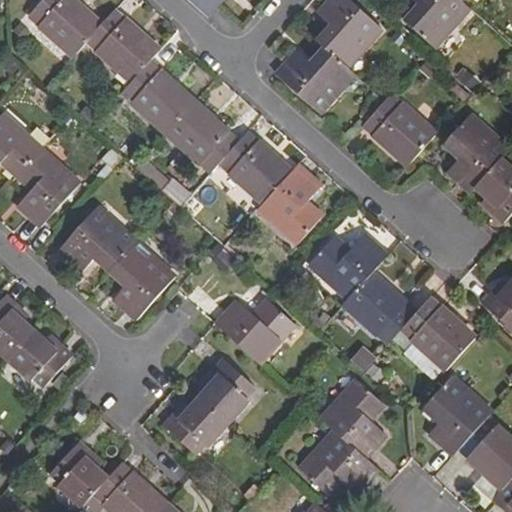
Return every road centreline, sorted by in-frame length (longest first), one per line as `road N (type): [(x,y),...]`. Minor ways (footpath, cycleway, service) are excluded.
road 1 (residential): [(459,274),(229,67)]
road 2 (residential): [(128,371),(0,253)]
